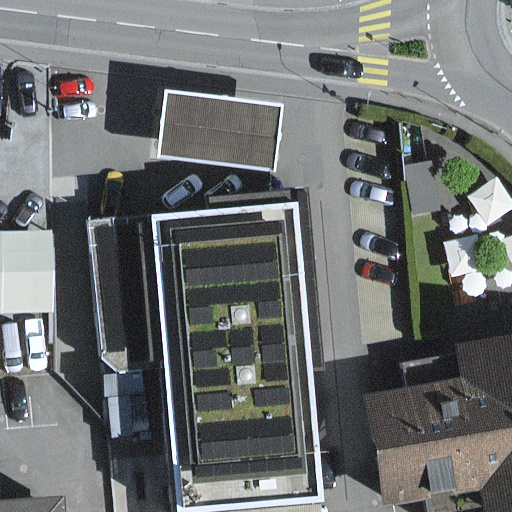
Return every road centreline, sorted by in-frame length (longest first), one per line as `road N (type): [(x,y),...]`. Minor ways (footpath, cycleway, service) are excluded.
road 1 (secondary): [(260,40),(0,7)]
road 2 (secondary): [(260,40),(371,73),(446,84),(490,80)]
road 3 (secondary): [(463,1),(260,40)]
